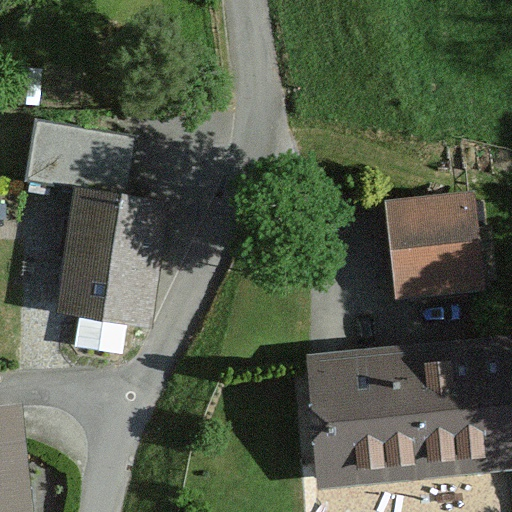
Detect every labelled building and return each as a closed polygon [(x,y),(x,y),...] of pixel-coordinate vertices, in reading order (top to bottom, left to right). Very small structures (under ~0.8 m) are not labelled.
[(85,185),(126,191),(135,137),(40,121),(31,176),(85,185)] [(85,185),(67,302),(145,314),(162,196),(126,191),(85,185)] [(394,202),(403,292),(479,285),(470,195),(394,202)] [(511,416),(506,345),(316,360),(325,476),(511,460),(511,416)] [(27,511),(18,407),(0,408),(0,511),(27,511)]
